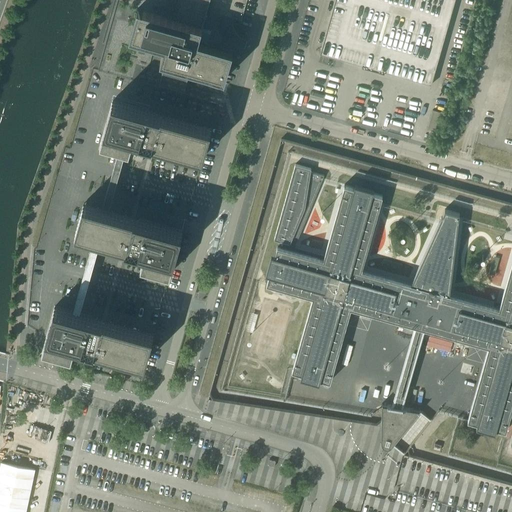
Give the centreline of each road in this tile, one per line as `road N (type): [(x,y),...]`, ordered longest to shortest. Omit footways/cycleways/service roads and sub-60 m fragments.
road 1 (unclassified): [(243,103),(156,408)]
road 2 (unclassified): [(178,414),(265,110)]
road 3 (unclassified): [(265,110),(511,181)]
road 4 (tertiary): [(326,488),(313,455),(178,414)]
road 5 (tertiary): [(156,408),(0,364)]
